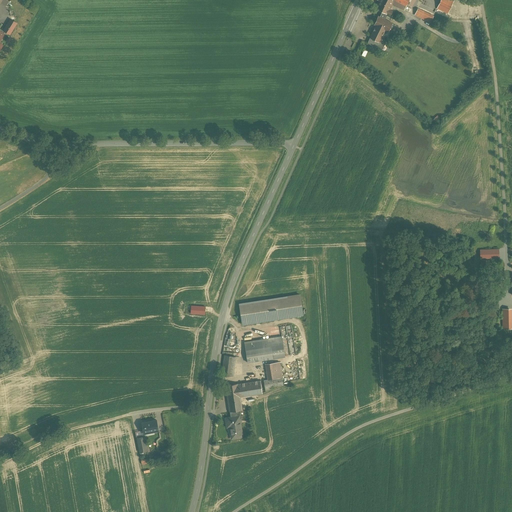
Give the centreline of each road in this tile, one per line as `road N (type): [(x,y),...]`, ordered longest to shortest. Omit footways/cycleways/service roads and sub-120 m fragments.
road 1 (unclassified): [(235,511),(361,426),(498,380),(511,355)]
road 2 (unclassified): [(511,306),(497,93),(480,0)]
road 3 (residential): [(293,146),(47,145),(0,128)]
road 4 (tertiary): [(293,146),(223,309),(207,409)]
road 5 (tertiary): [(359,0),(293,146)]
road 6 (track): [(127,415),(70,429),(0,463)]
